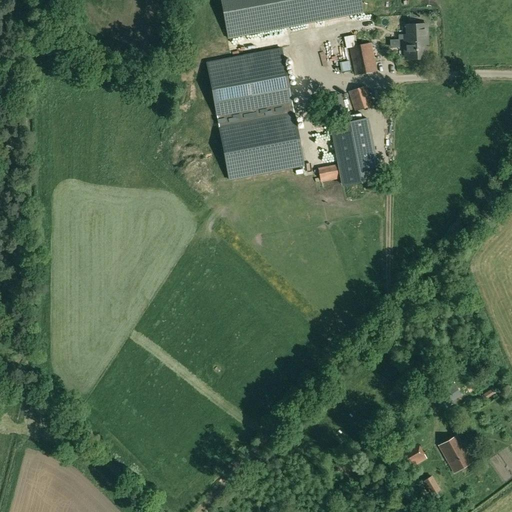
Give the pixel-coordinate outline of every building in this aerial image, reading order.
[(360,0),(220,0),(228,38),(363,12),(360,0)] [(404,39),(405,59),(425,58),(424,39),(427,39),(426,24),(406,25),(407,39),(404,39)] [(355,35),(344,37),(346,48),(350,47),(355,75),(377,71),(371,43),(357,46),(355,35)] [(304,165),(293,167),(283,115),(294,113),(282,49),(206,63),(229,180),(304,165)] [(350,71),(348,61),(347,61),(339,63),(340,67),(342,73),(350,71)] [(365,86),(349,91),(355,111),(372,106),(365,86)] [(336,123),(348,120),(340,94),(328,98),(336,123)] [(332,125),(343,185),(378,178),(367,118),(332,125)] [(338,177),(336,164),(318,168),(321,180),(338,177)] [(495,393),(492,388),(476,398),(479,402),(495,393)] [(421,412),(416,404),(403,412),(408,421),(422,413),(421,412)] [(439,445),(454,473),(472,463),(457,435),(439,445)] [(416,442),(398,452),(408,469),(426,458),(416,442)] [(432,476),(424,481),(432,495),(436,492),(440,490),(432,476)]
